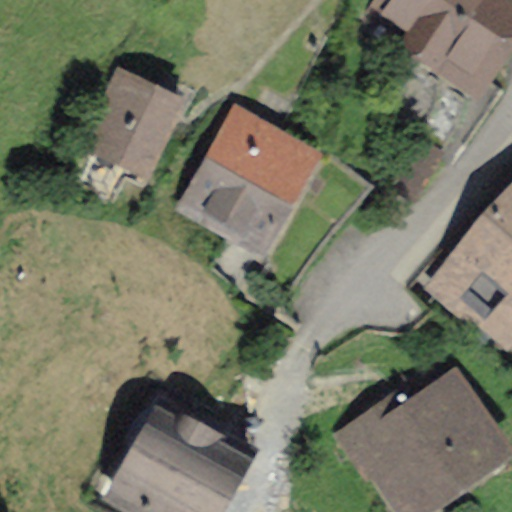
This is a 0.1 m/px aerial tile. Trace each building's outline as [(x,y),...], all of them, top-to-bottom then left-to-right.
[(511,37),(511,0),(380,0),(340,60),(446,133),(511,37)] [(169,102),(93,78),(59,183),(135,207),(169,102)] [(311,175),(222,111),(150,210),(239,274),(311,175)] [(436,149),(409,136),(386,182),(412,196),(436,149)] [(511,306),(511,211),(424,303),(471,348),(511,306)] [(449,511),(497,471),(428,391),(342,465),(382,511),(449,511)] [(201,511),(236,462),(149,403),(81,501),(97,511),(201,511)]
